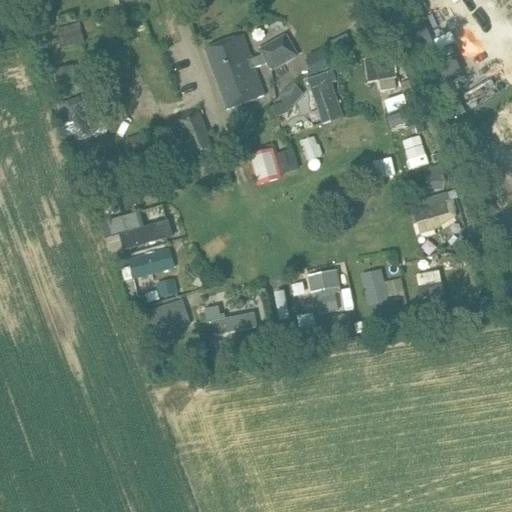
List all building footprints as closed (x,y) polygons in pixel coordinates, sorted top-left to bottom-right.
[(83,44),(78,24),(55,30),(60,50),(83,44)] [(252,60),(250,55),(243,36),(206,49),(228,110),(265,97),(255,69),(266,65),(269,70),(270,69),(271,71),(297,57),(286,37),(285,38),(284,37),(258,51),(261,56),(252,60)] [(315,76),(307,80),(327,125),(350,115),(322,51),(307,58),(315,76)] [(59,96),(82,91),(76,66),(53,71),(59,96)] [(283,104),(273,108),(277,118),(287,114),(303,95),(295,85),(281,96),(283,104)] [(57,106),(71,145),(98,136),(84,96),(57,106)] [(190,167),(215,158),(196,109),(172,119),(190,167)] [(388,118),(392,129),(403,125),(400,114),(388,118)] [(334,130),(336,140),(357,134),(354,124),(334,130)] [(306,162),(323,156),(314,132),(297,139),(306,162)] [(265,184),(299,170),(291,151),(282,155),(278,146),(253,156),(265,184)] [(375,161),(380,178),(399,173),(395,156),(375,161)] [(425,199),(427,208),(413,211),(418,235),(459,226),(452,193),(425,199)] [(116,219),(126,251),(175,236),(165,205),(116,219)] [(129,304),(179,291),(176,279),(156,284),(157,289),(141,293),(137,280),(176,270),(169,240),(126,252),(129,265),(119,268),(129,304)] [(235,266),(236,283),(256,281),(255,264),(235,266)] [(317,315),(355,308),(351,289),(343,290),(339,270),(310,275),(317,315)] [(385,270),(363,273),(371,322),(393,318),(385,270)] [(423,301),(446,295),(440,270),(416,276),(423,301)] [(210,336),(260,329),(255,300),(205,307),(210,336)] [(190,304),(151,306),(152,333),(191,331),(190,304)]
